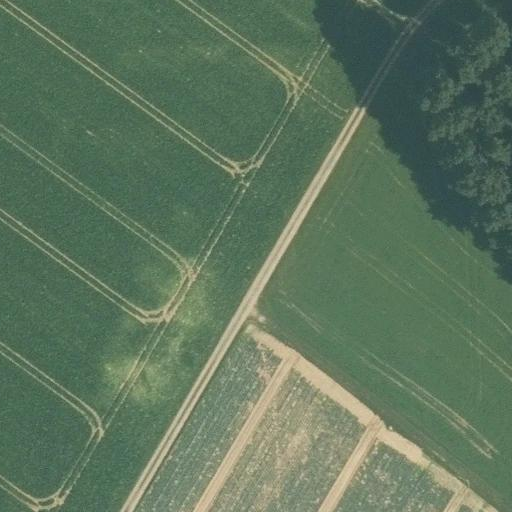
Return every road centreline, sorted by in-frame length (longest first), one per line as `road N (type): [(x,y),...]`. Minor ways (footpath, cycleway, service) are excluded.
road 1 (track): [(147,511),(434,24),(464,0)]
road 2 (track): [(449,465),(260,321)]
